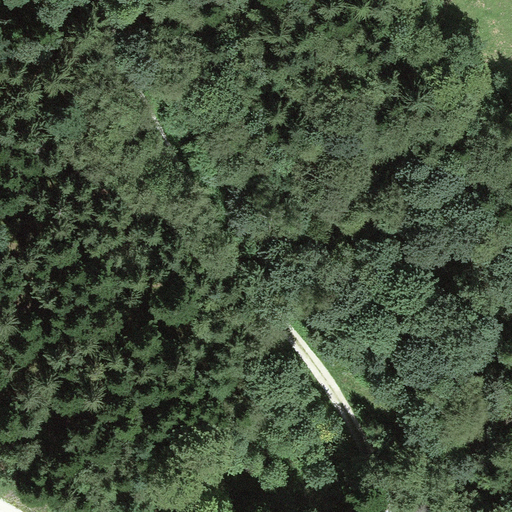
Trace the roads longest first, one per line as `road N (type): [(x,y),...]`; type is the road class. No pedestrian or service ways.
road 1 (track): [(394,511),(356,429),(203,209),(121,60),(104,0)]
road 2 (track): [(320,372),(491,511)]
